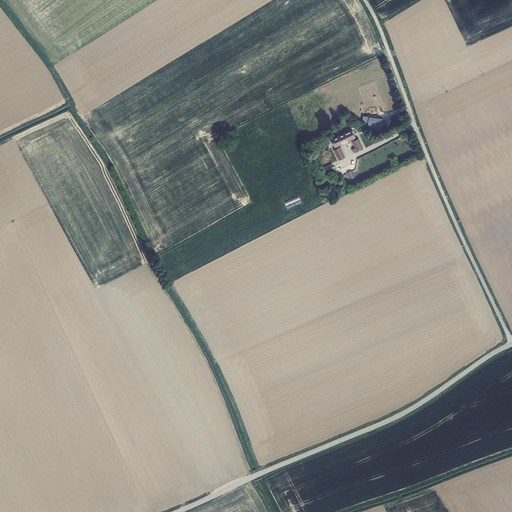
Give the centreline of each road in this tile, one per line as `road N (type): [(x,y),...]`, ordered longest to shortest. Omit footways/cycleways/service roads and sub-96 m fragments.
road 1 (unclassified): [(511,343),(397,416),(173,511)]
road 2 (unclassified): [(364,0),(511,342)]
